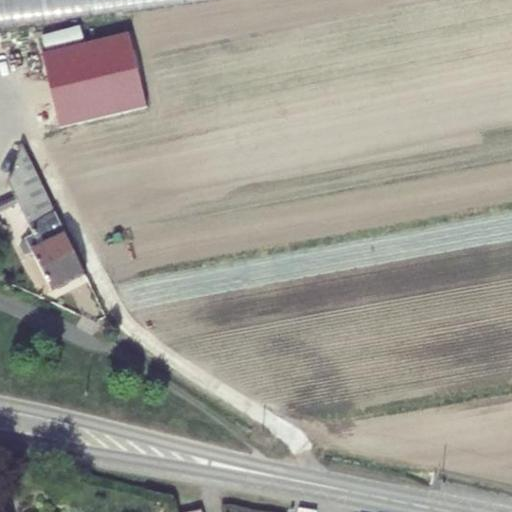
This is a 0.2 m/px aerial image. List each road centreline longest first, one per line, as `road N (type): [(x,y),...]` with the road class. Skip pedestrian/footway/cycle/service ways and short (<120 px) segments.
road 1 (tertiary): [(335,490),(0,404)]
road 2 (tertiary): [(0,434),(335,490)]
